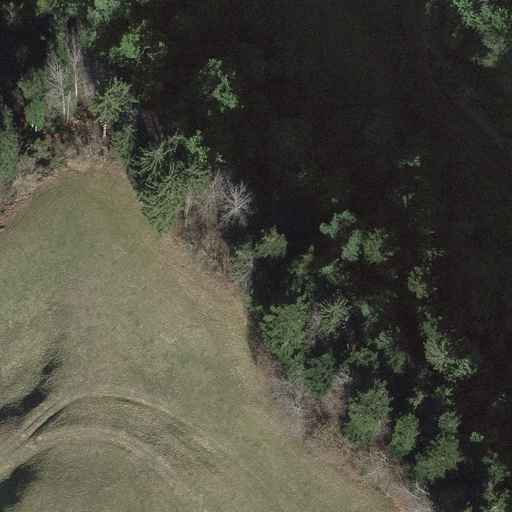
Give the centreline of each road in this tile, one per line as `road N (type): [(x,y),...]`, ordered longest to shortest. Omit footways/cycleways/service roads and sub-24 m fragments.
road 1 (track): [(408,0),(418,62),(433,95),(459,137),(511,185)]
road 2 (track): [(412,20),(511,108)]
